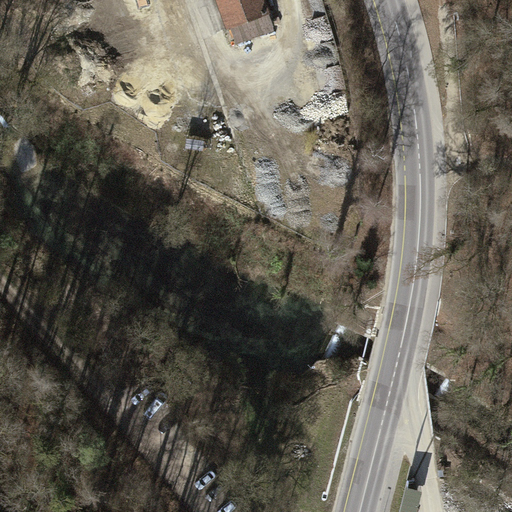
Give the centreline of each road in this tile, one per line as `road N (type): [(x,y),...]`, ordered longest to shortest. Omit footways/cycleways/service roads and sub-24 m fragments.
road 1 (tertiary): [(388,0),(419,136),(422,205),(416,275),(361,511)]
road 2 (track): [(214,511),(137,410),(0,275)]
road 3 (track): [(448,0),(455,142)]
